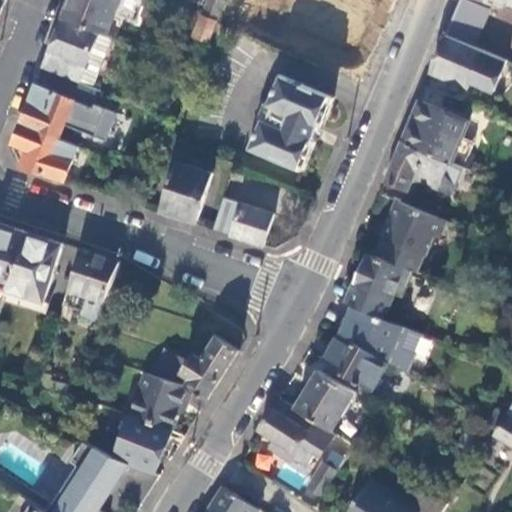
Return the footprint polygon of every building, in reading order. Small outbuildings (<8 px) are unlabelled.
[(108,33),(121,0),(71,0),(65,16),(108,33)] [(133,0),(121,0),(108,33),(114,36),(118,37),(133,0)] [(220,20),(228,0),(209,0),(204,13),(220,20)] [(251,45),(356,88),(392,0),(300,0),(294,15),(268,6),(251,45)] [(491,8),(473,0),(462,0),(449,33),(476,44),(491,8)] [(220,20),(204,13),(195,35),(211,42),(219,22),(220,20)] [(114,36),(108,33),(65,16),(58,35),(106,54),(114,36)] [(495,90),(508,59),(484,48),(476,44),(449,33),(433,70),(433,71),(469,86),(472,80),(495,90)] [(106,54),(58,35),(45,67),(93,86),(99,71),(106,54)] [(103,90),(93,86),(45,67),(23,121),(62,137),(69,118),(75,100),(90,106),(96,108),(103,90)] [(265,107),(255,131),(248,148),(304,169),(310,154),(322,125),(335,95),(280,72),(267,102),(265,107)] [(90,106),(75,100),(69,118),(83,124),(90,106)] [(424,100),(407,141),(454,161),(471,118),(424,100)] [(81,144),(62,137),(23,121),(14,142),(29,148),(22,165),(68,180),(81,144)] [(454,194),(466,166),(454,161),(407,141),(404,140),(387,180),(411,191),(413,186),(417,178),(424,181),(454,194)] [(179,160),(162,210),(198,222),(214,172),(179,160)] [(421,189),(424,181),(417,178),(413,186),(421,189)] [(215,228),(266,244),(276,213),(226,196),(215,228)] [(440,218),(401,202),(393,221),(394,225),(388,237),(385,236),(377,255),(407,267),(409,268),(417,251),(419,252),(426,236),(433,233),(440,218)] [(26,230),(0,222),(0,277),(11,282),(26,230)] [(65,242),(26,230),(11,282),(8,291),(46,303),(65,242)] [(122,261),(83,248),(66,305),(85,312),(90,296),(106,301),(122,261)] [(401,281),(407,267),(377,255),(369,251),(348,302),(355,305),(385,318),(397,290),(404,293),(408,283),(401,281)] [(408,372),(424,334),(385,318),(355,305),(344,331),(389,360),(408,372)] [(344,331),(342,330),(323,361),(370,390),(389,360),(344,331)] [(210,398),(241,350),(220,337),(205,360),(196,354),(191,362),(184,373),(192,378),(188,385),(191,387),(210,398)] [(158,369),(178,382),(184,373),(191,362),(172,348),(158,369)] [(319,368),(295,407),(334,431),(359,393),(319,368)] [(178,382),(147,372),(131,414),(133,414),(174,430),(191,387),(188,385),(178,382)] [(51,380),(48,389),(68,394),(72,386),(51,380)] [(280,397),(260,429),(274,438),(269,447),(291,462),(294,458),(306,466),(313,455),(318,458),(335,432),(334,431),(295,407),(280,397)] [(511,404),(493,434),(511,446),(511,404)] [(174,430),(133,414),(117,457),(157,473),(174,430)] [(49,511),(124,511),(132,500),(141,507),(162,474),(157,473),(117,457),(86,440),(72,461),(87,470),(74,490),(66,485),(49,511)] [(309,488),(322,496),(338,470),(324,462),(309,488)] [(281,465),(276,479),(300,488),(305,474),(281,465)] [(444,511),(450,503),(424,487),(413,505),(370,480),(351,511),(444,511)] [(258,511),(261,508),(225,485),(207,511),(258,511)] [(46,511),(31,503),(25,511),(46,511)]
